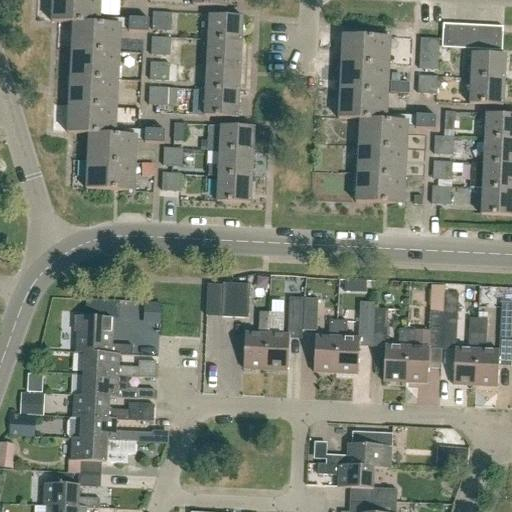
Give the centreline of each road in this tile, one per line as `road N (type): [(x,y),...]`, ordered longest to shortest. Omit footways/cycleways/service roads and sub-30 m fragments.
road 1 (unclassified): [(511,257),(99,234),(53,254)]
road 2 (residential): [(482,449),(452,417),(303,411)]
road 3 (unclassified): [(53,254),(0,76)]
road 4 (residential): [(299,506),(161,500)]
road 5 (unclassified): [(53,254),(30,284),(0,365)]
